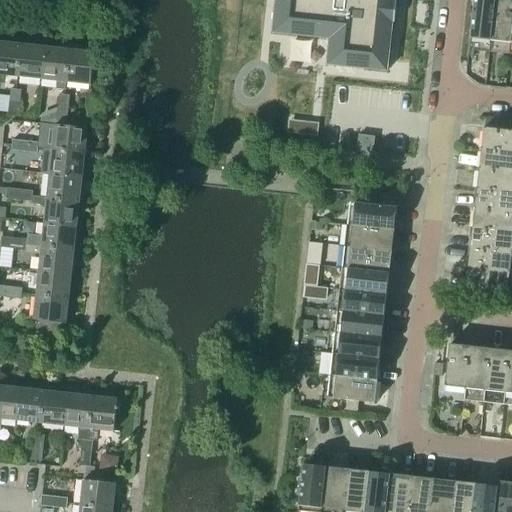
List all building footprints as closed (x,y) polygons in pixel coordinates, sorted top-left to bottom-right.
[(276,0),(272,34),(330,40),(327,66),(387,72),(392,24),(394,24),(397,1),(394,1),(394,0),(276,0)] [(474,0),(470,39),(491,41),(495,0),(474,0)] [(511,1),(497,0),(495,0),(491,41),(511,44),(511,31),(511,1)] [(0,43),(0,76),(18,79),(22,40),(10,39),(9,44),(0,43)] [(22,40),(18,79),(42,81),(45,48),(34,47),(34,41),(22,40)] [(45,48),(42,81),(57,83),(56,91),(65,91),(66,84),(70,45),(59,44),(58,50),(45,48)] [(70,45),(66,84),(91,87),(95,54),(81,52),(82,46),(70,45)] [(11,90),(10,103),(20,104),(22,92),(11,90)] [(59,96),(58,109),(69,110),(70,97),(59,96)] [(8,116),(19,117),(20,104),(10,103),(8,116)] [(44,117),(43,125),(56,126),(61,127),(62,122),(67,123),(68,119),(69,110),(58,109),(57,111),(44,117)] [(301,123),(300,135),(316,137),(317,125),(301,123)] [(39,143),(38,149),(43,149),(91,156),(93,143),(86,143),(88,130),(87,130),(61,127),(56,126),(43,125),(41,124),(39,143)] [(511,132),(484,129),(482,149),(511,152),(511,132)] [(358,136),(357,152),(373,154),(374,138),(358,136)] [(12,140),(11,151),(24,153),(25,142),(12,140)] [(25,142),(24,153),(37,154),(38,149),(39,143),(25,142)] [(43,149),(40,174),(50,176),(82,179),(84,166),(90,167),(91,156),(43,149)] [(511,152),(482,149),(479,169),(511,173),(511,152)] [(511,173),(479,169),(477,189),(511,193),(511,173)] [(50,176),(47,199),(86,203),(87,192),(81,191),(82,179),(50,176)] [(7,189),(5,200),(18,202),(20,190),(7,189)] [(476,201),(475,209),(511,213),(511,193),(477,189),(476,201)] [(20,190),(18,202),(33,204),(46,208),(46,210),(45,223),(77,227),(79,215),(85,216),(86,203),(47,199),(32,197),(33,192),(20,190)] [(355,204),(353,226),(394,231),(396,210),(396,209),(355,204)] [(511,213),(475,209),(473,229),(511,233),(511,213)] [(28,240),(27,246),(42,247),(80,252),(82,240),(76,239),(77,227),(45,223),(43,237),(28,235),(28,240)] [(311,223),(311,231),(321,232),(322,225),(311,223)] [(353,226),(350,248),(392,253),(394,231),(353,226)] [(511,233),(473,229),(470,249),(511,253),(511,233)] [(1,237),(0,247),(0,248),(13,250),(14,238),(1,237)] [(14,238),(13,250),(26,252),(26,253),(41,255),(39,271),(72,275),(73,263),(79,263),(80,252),(42,247),(27,246),(28,240),(14,238)] [(306,264),(306,265),(307,265),(317,266),(319,245),(308,243),(306,264)] [(350,248),(348,270),(389,274),(392,253),(350,248)] [(511,253),(470,249),(468,269),(510,274),(511,255),(511,253)] [(343,269),(340,291),(387,296),(389,274),(348,270),(343,269)] [(468,269),(466,289),(508,294),(510,274),(468,269)] [(39,271),(37,295),(75,300),(76,288),(70,288),(72,275),(39,271)] [(306,275),(304,286),(314,287),(316,276),(306,275)] [(0,286),(0,297),(8,298),(10,288),(0,286)] [(304,286),(302,297),(310,298),(312,287),(304,286)] [(10,288),(8,298),(21,300),(23,289),(10,288)] [(334,290),(331,311),(384,317),(387,296),(340,291),(334,290)] [(37,295),(34,321),(66,325),(68,311),(73,312),(75,300),(37,295)] [(331,311),(329,333),(341,334),(382,339),(384,317),(331,311)] [(341,334),(338,356),(379,360),(382,339),(341,334)] [(446,378),(445,387),(465,389),(470,348),(450,345),(449,346),(447,366),(446,378)] [(465,395),(464,401),(484,404),(485,392),(490,350),(470,348),(465,389),(465,395)] [(490,350),(485,392),(505,394),(510,352),(490,350)] [(326,354),(324,376),(377,382),(379,360),(338,356),(326,354)] [(324,376),(320,410),(357,414),(359,402),(375,404),(377,382),(324,376)] [(0,431),(1,420),(16,421),(19,389),(7,388),(7,382),(0,381),(0,431)] [(19,389),(16,421),(40,424),(44,386),(32,385),(31,390),(19,389)] [(44,386),(40,424),(64,426),(67,394),(55,393),(56,388),(44,386)] [(67,394),(64,426),(79,428),(78,440),(82,441),(82,440),(87,440),(92,391),(81,390),(80,396),(67,394)] [(82,440),(82,441),(81,453),(91,454),(93,441),(98,442),(99,430),(113,432),(117,400),(103,398),(104,393),(92,391),(87,440),(82,440)] [(33,434),(31,447),(42,449),(44,436),(33,434)] [(30,460),(41,461),(42,449),(31,447),(30,460)] [(79,466),(90,467),(91,454),(81,453),(79,466)] [(101,456),(99,475),(117,476),(118,457),(101,456)] [(303,466),(299,507),(321,509),(325,468),(304,466),(303,466)] [(325,468),(321,509),(342,511),(347,471),(325,468)] [(347,471),(342,511),(344,511),(364,511),(369,473),(347,471)] [(369,473),(364,511),(386,511),(390,476),(369,473)] [(390,476),(386,511),(407,511),(412,478),(390,476)] [(407,511),(429,511),(433,480),(412,478),(407,511)] [(83,480),(80,505),(117,509),(119,498),(113,497),(114,484),(83,480)] [(433,480),(429,511),(451,511),(455,483),(433,480)] [(455,483),(451,511),(473,511),(476,485),(455,483)] [(476,485),(473,511),(495,511),(499,483),(498,483),(497,488),(476,485)] [(495,511),(511,511),(511,484),(499,483),(495,511)] [(41,496),(40,506),(53,508),(54,497),(41,496)] [(54,497),(53,508),(65,509),(67,499),(54,497)]
